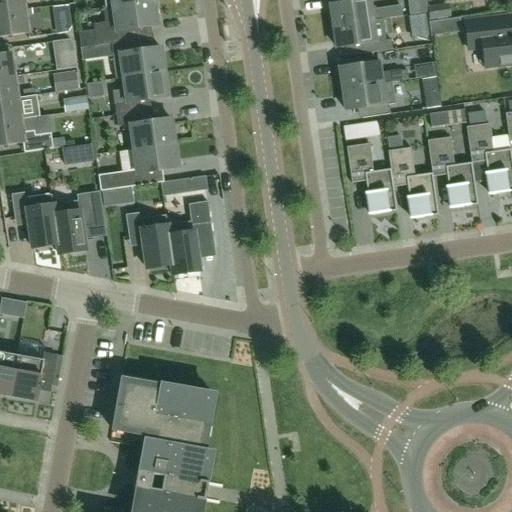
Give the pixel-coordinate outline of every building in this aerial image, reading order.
[(23,0),(0,0),(0,15),(26,12),(23,0)] [(105,0),(106,9),(104,9),(154,2),(153,0),(105,0)] [(400,6),(370,11),(369,0),(330,6),(333,27),(371,23),(371,22),(383,20),(402,17),(400,6)] [(111,45),(136,42),(134,31),(157,27),(154,2),(104,9),(106,24),(94,26),(97,47),(111,45)] [(0,38),(29,34),(26,12),(0,15),(0,38)] [(511,17),(465,23),(468,51),(482,49),(484,69),(511,65),(511,17)] [(371,23),(333,27),(335,49),(345,48),(374,44),(375,53),(391,51),(390,41),(389,38),(385,39),(383,20),(371,22),(371,23)] [(440,23),(429,24),(431,38),(442,37),(440,23)] [(69,40),(52,43),(53,52),(74,49),(73,44),(69,40)] [(136,42),(111,45),(116,80),(119,80),(164,74),(161,49),(143,52),(137,53),(136,42)] [(0,79),(14,77),(10,55),(0,56),(0,79)] [(342,88),(342,90),(381,85),(380,85),(402,82),(400,71),(379,74),(378,63),(359,66),(358,61),(338,63),(339,68),(334,69),(337,89),(342,88)] [(120,91),(113,92),(117,117),(146,113),(144,102),(168,98),(164,74),(119,80),(120,91)] [(14,77),(0,79),(0,102),(17,100),(14,77)] [(435,79),(421,81),(423,92),(425,110),(440,108),(435,79)] [(381,85),(342,90),(344,112),(361,110),(362,119),(389,115),(388,106),(394,105),(391,84),(381,85)] [(65,113),(88,110),(86,97),(63,100),(65,113)] [(17,100),(0,102),(0,124),(20,122),(17,100)] [(466,128),(471,164),(485,162),(490,196),(511,192),(511,164),(510,151),(510,150),(493,153),(489,125),(486,125),(484,112),(467,114),(469,128),(466,128)] [(129,151),(133,151),(175,145),(171,120),(148,124),(146,113),(117,117),(118,128),(125,127),(129,151)] [(20,122),(0,124),(0,147),(22,145),(24,154),(52,150),(50,134),(34,137),(33,132),(22,134),(20,122)] [(390,170),(393,189),(407,186),(412,220),(438,216),(432,178),(432,174),(415,177),(411,149),(402,150),(400,137),(387,138),(389,152),(387,152),(390,170)] [(432,174),(432,178),(446,176),(451,209),(477,206),(471,164),(454,166),(450,139),(427,142),(432,174)] [(178,169),(175,145),(133,151),(137,176),(178,169)] [(396,212),(393,189),(390,170),(373,173),(369,145),(346,148),(351,184),(365,182),(370,216),(396,212)] [(101,191),(118,188),(116,175),(99,177),(101,191)] [(206,179),(161,185),(162,198),(208,192),(206,179)] [(32,250),(58,246),(52,206),(51,196),(25,200),(24,193),(11,195),(14,219),(28,217),(32,250)] [(52,206),(58,246),(59,255),(84,251),(79,219),(93,217),(90,194),(76,196),(77,203),(52,206)] [(191,224),(166,227),(172,265),(173,275),(198,272),(194,243),(213,240),(207,203),(189,205),(191,224)] [(147,269),(172,265),(166,227),(165,218),(139,221),(138,214),(125,216),(130,248),(144,246),(147,269)] [(0,395),(9,398),(17,357),(0,353),(0,395)] [(9,398),(36,402),(39,386),(51,388),(56,357),(43,354),(42,361),(17,357),(9,398)] [(205,452),(215,396),(121,380),(112,431),(142,437),(135,480),(129,511),(202,511),(205,493),(213,454),(205,452)]
